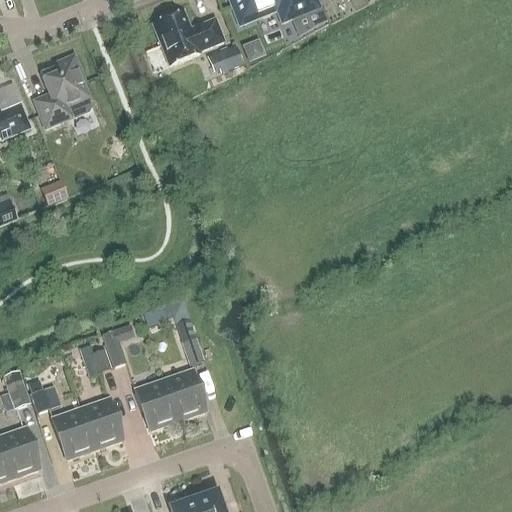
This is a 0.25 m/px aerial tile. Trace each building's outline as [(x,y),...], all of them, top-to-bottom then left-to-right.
[(229,0),(240,26),(257,19),(262,19),(270,16),(272,13),(277,11),(282,24),(292,20),(299,37),(323,24),(317,10),(313,0),(229,0)] [(161,20),(159,25),(152,27),(168,68),(199,56),(198,54),(223,44),(214,22),(189,32),(183,15),(176,18),(172,16),(161,20)] [(235,48),(219,55),(226,73),(243,66),(235,48)] [(61,112),(70,108),(75,120),(88,115),(91,109),(81,86),(84,85),(73,59),(53,67),(54,69),(39,76),(48,98),(33,104),(44,132),(65,123),(61,112)] [(0,142),(29,131),(19,107),(0,115),(0,142)] [(128,157),(99,169),(105,182),(134,170),(128,157)] [(47,210),(67,202),(67,201),(60,183),(39,192),(46,209),(47,210)] [(16,221),(7,197),(0,199),(0,228),(16,223),(16,221)] [(152,314),(142,317),(147,330),(156,327),(152,314)] [(102,339),(113,371),(126,366),(114,334),(102,339)] [(180,346),(189,370),(203,365),(195,342),(195,341),(180,346)] [(110,372),(103,353),(92,357),(98,376),(110,372)] [(206,417),(191,374),(163,383),(177,426),(206,417)] [(13,413),(30,407),(21,383),(4,389),(13,413)] [(149,436),(177,426),(163,383),(134,393),(149,436)] [(35,417),(51,411),(44,392),(28,397),(35,417)] [(108,402),(79,412),(94,455),(123,445),(108,402)] [(79,412),(51,422),(66,465),(94,455),(79,412)] [(25,431),(0,439),(0,455),(10,484),(40,474),(25,431)] [(0,487),(10,484),(0,455),(0,487)] [(221,511),(216,496),(192,504),(194,511),(221,511)]
